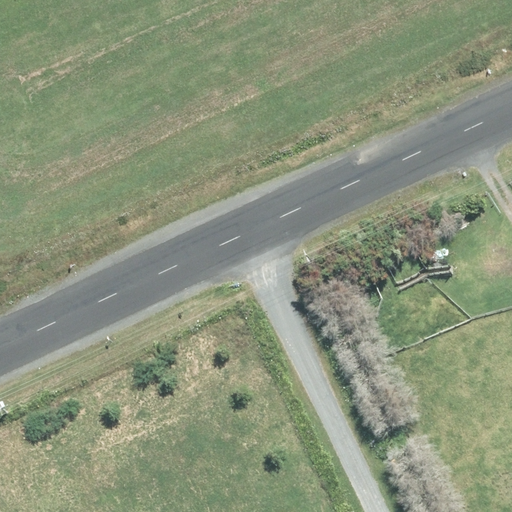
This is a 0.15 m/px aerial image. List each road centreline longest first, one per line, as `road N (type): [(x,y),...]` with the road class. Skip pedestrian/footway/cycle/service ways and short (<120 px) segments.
road 1 (unclassified): [(255,229),(378,511)]
road 2 (unclassified): [(511,108),(255,229)]
road 3 (unclassified): [(255,229),(0,348)]
